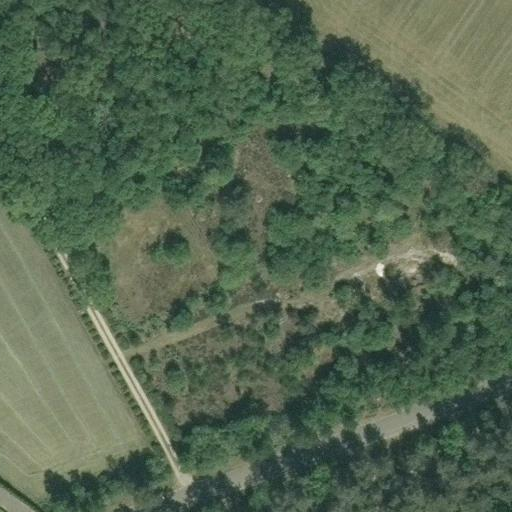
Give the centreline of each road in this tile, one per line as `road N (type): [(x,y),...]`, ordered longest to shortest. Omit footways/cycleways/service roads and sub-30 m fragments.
road 1 (unclassified): [(136,511),(511,378)]
road 2 (unknown): [(194,491),(0,167)]
